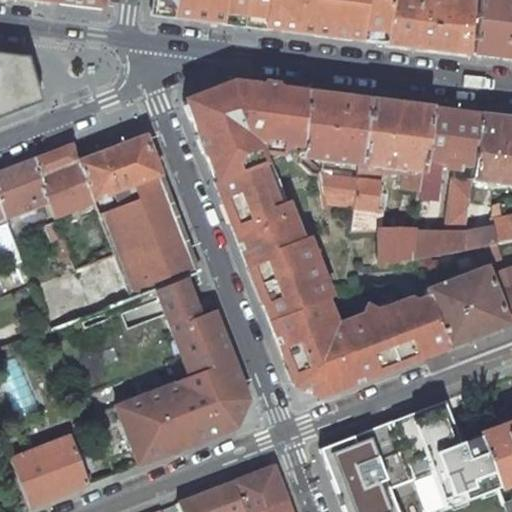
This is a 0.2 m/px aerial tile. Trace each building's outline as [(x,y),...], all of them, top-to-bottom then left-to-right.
[(31,0),(100,9),(100,0),(31,0)] [(150,0),(150,8),(161,16),(241,26),(244,0),(150,0)] [(387,45),(392,0),(244,0),(241,26),(387,45)] [(392,0),(387,45),(470,55),(476,2),(457,0),(392,0)] [(511,0),(476,0),(476,2),(470,55),(511,60),(511,0)] [(0,118),(39,103),(25,58),(0,54),(0,118)] [(304,93),(229,83),(187,100),(195,120),(191,122),(201,148),(214,181),(263,162),(257,148),(281,140),(283,145),(300,148),(302,123),(304,93)] [(299,158),(359,166),(368,101),(304,93),(302,123),(300,148),(300,149),(299,158)] [(403,172),(420,174),(428,109),(368,101),(359,166),(403,172)] [(461,165),(472,167),(479,115),(428,109),(420,174),(417,192),(416,196),(434,199),(435,193),(437,193),(439,178),(440,168),(461,171),(461,165)] [(511,119),(479,115),(472,167),(470,180),(511,184),(511,119)] [(102,152),(140,138),(135,127),(97,141),(102,152)] [(102,152),(76,162),(92,202),(100,198),(102,203),(109,201),(107,196),(160,175),(145,136),(140,138),(102,152)] [(70,146),(31,161),(46,198),(53,217),(92,202),(76,162),(70,146)] [(316,391),(318,396),(343,387),(376,374),(377,374),(375,368),(392,362),(394,367),(430,354),(445,348),(427,298),(411,303),(410,301),(376,313),(367,309),(363,316),(335,327),(328,330),(324,318),(330,316),(325,300),(330,298),(309,243),(303,246),(301,240),(270,160),(263,162),(214,181),(220,199),(225,197),(236,224),(231,226),(247,267),(252,266),(266,302),(261,304),(274,336),(291,381),(296,379),(298,387),(311,393),(316,391)] [(31,161),(0,171),(0,206),(3,214),(16,209),(18,216),(34,210),(31,203),(46,198),(31,161)] [(401,190),(417,192),(420,174),(403,172),(401,190)] [(316,174),(316,175),(322,205),(353,209),(357,179),(316,174)] [(378,182),(357,179),(353,209),(350,231),(378,230),(377,265),(409,260),(412,232),(412,230),(379,229),(381,210),(374,209),(378,182)] [(445,233),(463,233),(470,180),(451,180),(445,233)] [(113,255),(131,300),(155,290),(185,279),(198,274),(166,191),(98,217),(113,255)] [(236,224),(225,197),(220,199),(231,226),(236,224)] [(492,244),(511,240),(511,217),(488,222),(489,229),(492,244)] [(489,229),(463,233),(461,250),(474,247),(492,244),(489,229)] [(445,233),(412,232),(409,260),(414,259),(461,250),(463,233),(445,233)] [(309,243),(307,237),(301,240),(303,246),(309,243)] [(498,259),(492,244),(474,247),(481,264),(498,259)] [(113,255),(75,270),(92,314),(109,308),(131,300),(113,255)] [(266,302),(252,266),(247,267),(261,304),(266,302)] [(489,284),(483,268),(424,291),(427,298),(445,348),(505,325),(494,298),(489,284)] [(75,270),(32,286),(42,312),(49,331),(76,320),(80,319),(92,314),(75,270)] [(511,275),(489,284),(494,298),(511,291),(511,275)] [(189,378),(149,394),(176,451),(190,445),(236,428),(247,402),(212,313),(199,317),(185,279),(155,290),(165,316),(181,358),(189,378)] [(511,291),(494,298),(505,325),(511,322),(511,291)] [(324,318),(328,330),(335,327),(330,316),(324,318)] [(113,348),(101,352),(105,364),(117,360),(113,348)] [(148,394),(87,417),(101,447),(107,460),(121,455),(119,448),(129,445),(136,466),(176,451),(149,394),(148,394)] [(459,444),(443,402),(387,423),(407,474),(410,481),(422,511),(443,511),(497,491),(476,437),(459,444)] [(394,511),(386,490),(410,481),(407,474),(387,423),(317,450),(340,510),(341,511),(394,511)] [(511,423),(476,437),(497,491),(511,487),(508,480),(511,478),(511,423)] [(8,461),(27,507),(84,485),(73,455),(67,438),(8,461)] [(288,511),(272,467),(177,503),(180,511),(288,511)] [(511,511),(511,499),(501,503),(504,511),(511,511)]
